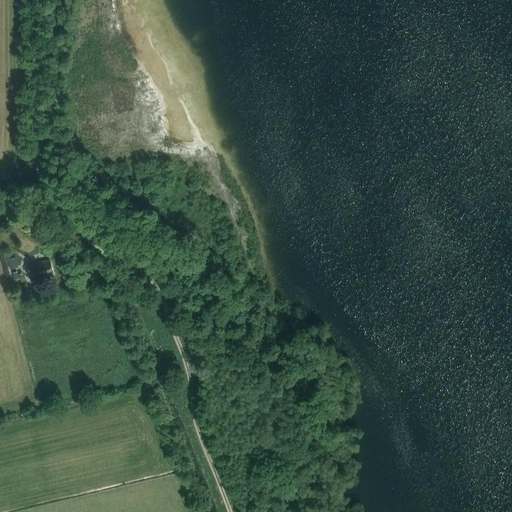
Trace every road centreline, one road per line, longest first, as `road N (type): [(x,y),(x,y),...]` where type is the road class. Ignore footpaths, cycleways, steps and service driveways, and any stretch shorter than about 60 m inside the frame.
road 1 (track): [(235,511),(196,420),(190,366),(151,271),(65,199),(41,151),(33,0)]
road 2 (unknown): [(264,511),(264,375),(155,282)]
